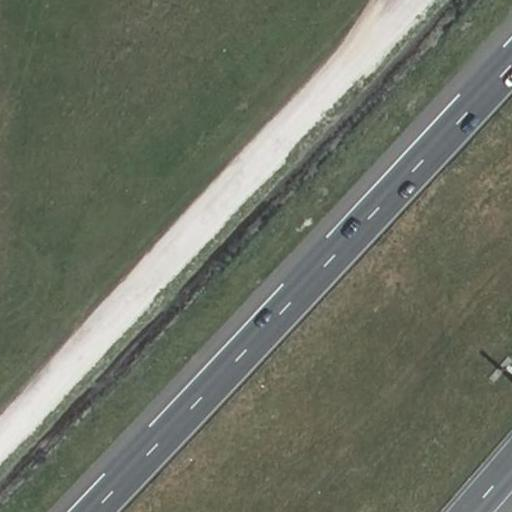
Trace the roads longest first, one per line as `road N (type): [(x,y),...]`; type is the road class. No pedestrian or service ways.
road 1 (motorway): [(511,59),(89,511)]
road 2 (track): [(414,0),(0,435)]
